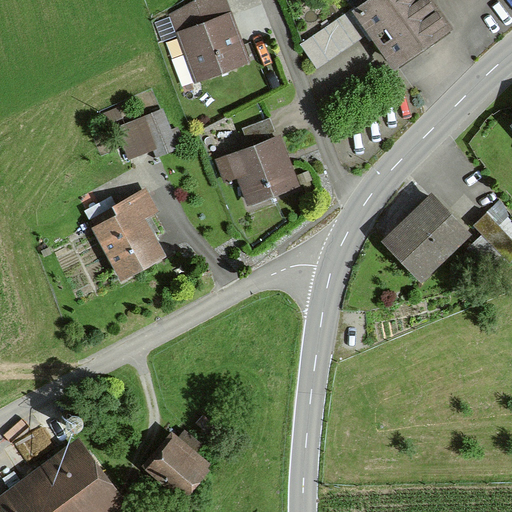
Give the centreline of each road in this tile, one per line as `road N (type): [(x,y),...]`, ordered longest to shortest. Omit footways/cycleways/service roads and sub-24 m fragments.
road 1 (residential): [(0,419),(279,267),(332,264)]
road 2 (tertiary): [(511,51),(394,165),(332,264)]
road 3 (tertiary): [(332,264),(307,425),(303,511)]
